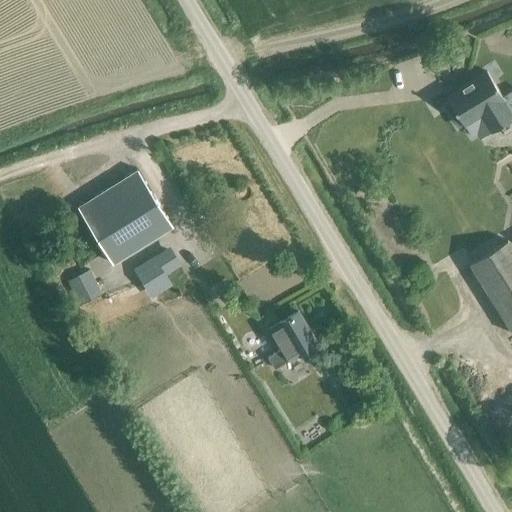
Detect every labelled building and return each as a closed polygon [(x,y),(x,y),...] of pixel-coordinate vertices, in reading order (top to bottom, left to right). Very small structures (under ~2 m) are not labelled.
[(453,93),(446,97),(448,101),(452,108),(448,110),(458,125),(462,123),(463,125),(464,125),(480,115),(490,131),(491,132),(511,118),(511,89),(502,96),(486,71),(453,91),(453,93)] [(111,263),(172,226),(138,170),(77,208),(111,263)] [(511,330),(511,248),(508,241),(471,264),(511,330)] [(160,270),(176,260),(170,251),(136,272),(149,293),(167,281),(160,270)] [(90,268),(68,279),(80,304),(102,293),(90,268)] [(221,284),(214,288),(217,293),(224,288),(221,284)] [(297,311),(269,328),(281,348),(267,356),(274,368),(316,343),(297,311)]
